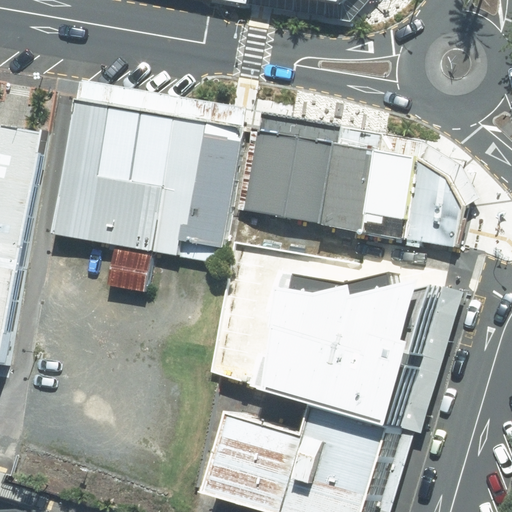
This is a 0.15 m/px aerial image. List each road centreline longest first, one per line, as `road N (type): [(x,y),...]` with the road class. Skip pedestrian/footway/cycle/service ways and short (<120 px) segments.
road 1 (secondary): [(250,51),(0,8)]
road 2 (residential): [(454,511),(511,318)]
road 3 (secondary): [(437,104),(327,89),(250,51)]
road 4 (secondary): [(250,51),(354,51),(420,40)]
